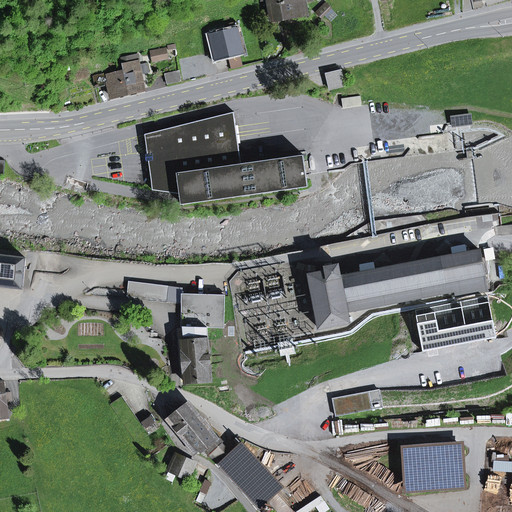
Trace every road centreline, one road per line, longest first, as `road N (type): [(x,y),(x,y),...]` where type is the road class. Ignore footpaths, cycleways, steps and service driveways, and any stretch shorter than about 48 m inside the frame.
road 1 (secondary): [(63,127),(511,21)]
road 2 (tertiary): [(0,373),(128,375),(251,434),(298,447),(414,511)]
